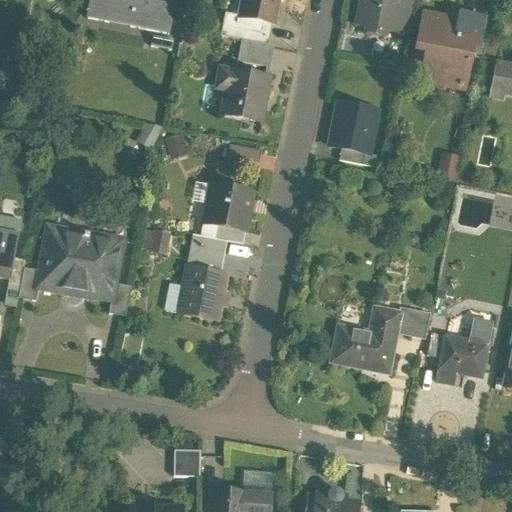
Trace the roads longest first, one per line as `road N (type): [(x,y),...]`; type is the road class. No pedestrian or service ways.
road 1 (residential): [(242,431),(328,0)]
road 2 (residential): [(511,478),(242,431)]
road 3 (residential): [(242,431),(0,391)]
